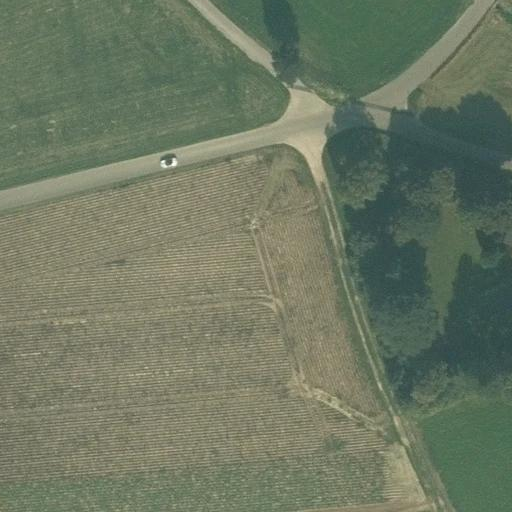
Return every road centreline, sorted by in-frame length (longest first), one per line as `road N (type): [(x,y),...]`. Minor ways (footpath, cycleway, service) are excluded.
road 1 (track): [(443,511),(374,303),(313,156),(309,124)]
road 2 (unclassified): [(358,111),(0,201)]
road 3 (track): [(200,0),(301,89),(309,124)]
road 4 (unclassified): [(485,0),(419,74),(358,111)]
road 5 (unclassified): [(511,164),(358,111)]
